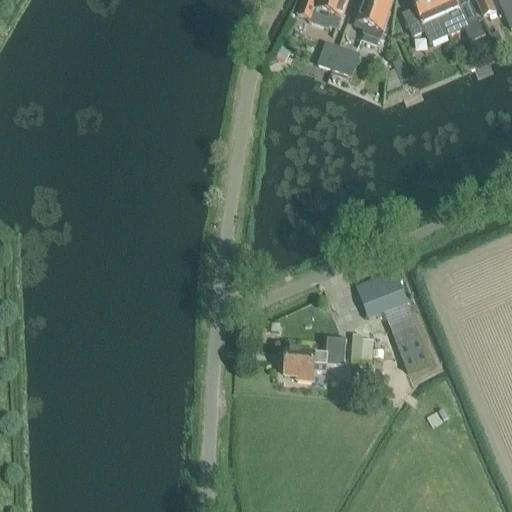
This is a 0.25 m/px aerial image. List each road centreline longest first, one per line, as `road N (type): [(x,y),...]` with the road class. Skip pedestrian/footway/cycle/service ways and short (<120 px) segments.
road 1 (unclassified): [(219,318),(238,155),(277,0)]
road 2 (residential): [(219,318),(511,193)]
road 3 (unclassified): [(202,511),(219,318)]
